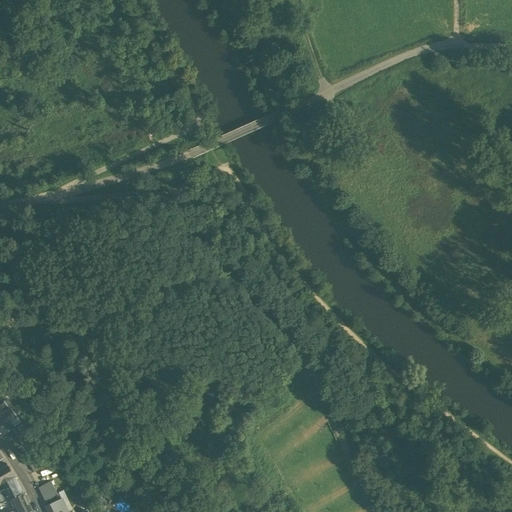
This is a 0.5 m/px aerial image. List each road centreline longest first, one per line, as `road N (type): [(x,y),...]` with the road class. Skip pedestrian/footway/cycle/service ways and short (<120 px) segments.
road 1 (track): [(511,464),(362,345),(298,275),(224,166)]
road 2 (track): [(57,197),(57,190),(188,131),(195,115)]
road 3 (track): [(195,115),(131,0)]
